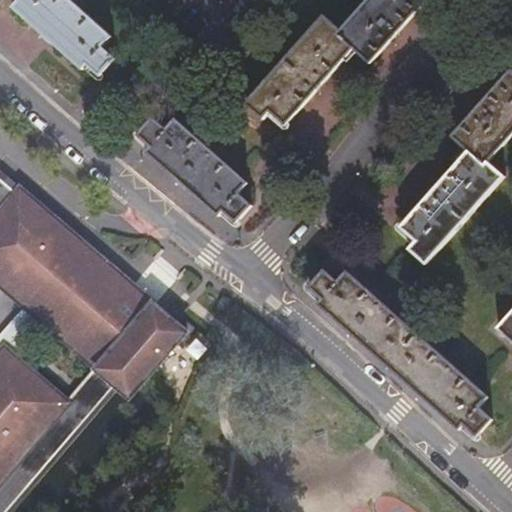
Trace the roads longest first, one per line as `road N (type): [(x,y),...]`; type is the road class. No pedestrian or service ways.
road 1 (residential): [(511,21),(471,20),(441,40),(246,277)]
road 2 (residential): [(494,489),(246,277)]
road 3 (residential): [(246,277),(0,72)]
